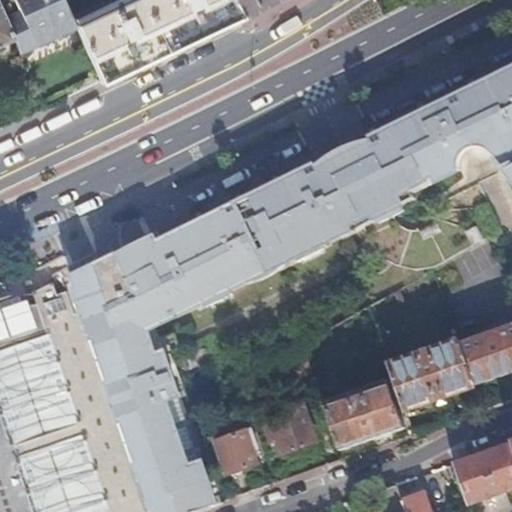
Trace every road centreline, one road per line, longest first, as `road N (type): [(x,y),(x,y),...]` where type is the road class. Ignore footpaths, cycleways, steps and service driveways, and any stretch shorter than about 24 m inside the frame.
road 1 (primary): [(0,220),(454,0)]
road 2 (primary): [(328,0),(248,47),(0,165)]
road 3 (residential): [(511,412),(239,511)]
